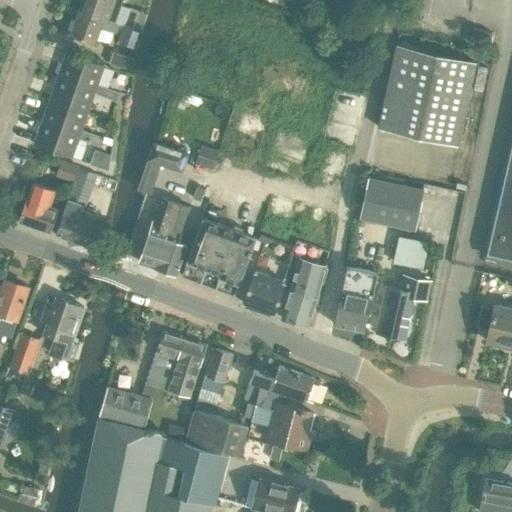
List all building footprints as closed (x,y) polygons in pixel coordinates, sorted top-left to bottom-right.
[(82,0),(79,9),(115,21),(122,0),(82,0)] [(129,6),(123,24),(132,28),(139,10),(129,6)] [(79,9),(70,33),(95,42),(100,27),(119,34),(116,43),(125,45),(133,48),(138,32),(131,30),(132,28),(123,24),(115,21),(79,9)] [(488,46),(491,32),(473,28),(470,42),(488,46)] [(456,144),(474,63),(396,45),(379,127),(456,144)] [(65,51),(57,75),(118,96),(119,92),(97,84),(103,65),(65,51)] [(131,70),(135,59),(113,51),(109,62),(131,70)] [(118,96),(57,75),(49,98),(87,111),(94,92),(116,100),(118,96)] [(49,98),(41,120),(102,141),(103,137),(81,129),(87,111),(49,98)] [(102,141),(41,120),(33,143),(71,157),(78,138),(100,146),(102,141)] [(152,140),(136,188),(150,193),(160,163),(181,170),(187,151),(152,140)] [(511,257),(511,142),(487,252),(511,257)] [(201,145),(195,163),(207,168),(211,169),(218,151),(201,145)] [(95,148),(89,163),(108,170),(110,154),(95,148)] [(72,181),(78,166),(62,159),(56,175),(72,181)] [(85,244),(95,214),(84,210),(97,174),(79,167),(56,233),(85,244)] [(417,228),(425,188),(370,177),(361,217),(417,228)] [(49,231),(57,208),(49,205),(55,189),(32,182),(18,220),(49,231)] [(197,185),(193,197),(194,198),(200,200),(204,188),(197,185)] [(176,274),(177,273),(187,245),(178,242),(190,207),(162,197),(140,261),(140,262),(141,262),(159,268),(176,274)] [(251,248),(255,237),(202,218),(182,275),(234,294),(251,248)] [(422,268),(428,242),(400,236),(394,262),(422,268)] [(255,237),(251,248),(260,251),(264,241),(259,239),(255,237)] [(316,303),(326,265),(299,257),(290,288),(302,292),(301,299),(316,303)] [(364,330),(377,272),(348,265),(335,324),(364,330)] [(274,313),(285,281),(254,270),(242,302),(274,313)] [(388,284),(378,330),(404,336),(413,295),(426,298),(430,280),(404,274),(401,287),(388,284)] [(0,294),(0,332),(10,336),(16,318),(28,286),(6,278),(0,294)] [(309,325),(316,303),(301,299),(302,292),(290,288),(282,317),(309,325)] [(70,342),(83,306),(57,296),(52,308),(47,306),(42,320),(48,322),(43,333),(56,338),(50,353),(71,360),(77,344),(70,342)] [(511,345),(511,307),(495,304),(486,340),(511,345)] [(27,372),(39,338),(23,332),(11,366),(27,372)] [(168,390),(168,388),(183,338),(163,332),(157,351),(156,351),(146,383),(168,390)] [(205,345),(184,338),(184,339),(183,338),(168,388),(189,395),(205,345)] [(201,387),(198,398),(216,404),(224,381),(232,355),(214,349),(205,375),(201,387)] [(314,377),(279,364),(278,367),(274,366),(271,375),(254,368),(250,379),(262,383),(282,391),(306,400),(314,377)] [(306,449),(310,433),(306,432),(312,411),(279,401),(282,391),(262,383),(257,404),(275,409),(267,438),(306,449)] [(145,425),(153,397),(107,385),(100,413),(145,425)] [(0,446),(0,447),(14,408),(0,403),(0,446)] [(239,454),(248,424),(195,410),(186,441),(239,454)] [(216,504),(228,455),(186,443),(175,441),(162,437),(163,434),(99,416),(78,511),(211,511),(213,503),(216,504)] [(186,441),(190,428),(185,427),(178,431),(175,441),(186,443),(186,441)] [(272,511),(293,511),(300,488),(258,477),(251,506),(272,511)] [(511,511),(511,482),(503,480),(485,477),(478,510),(490,511),(511,511)] [(34,504),(38,488),(20,484),(17,500),(34,504)]
